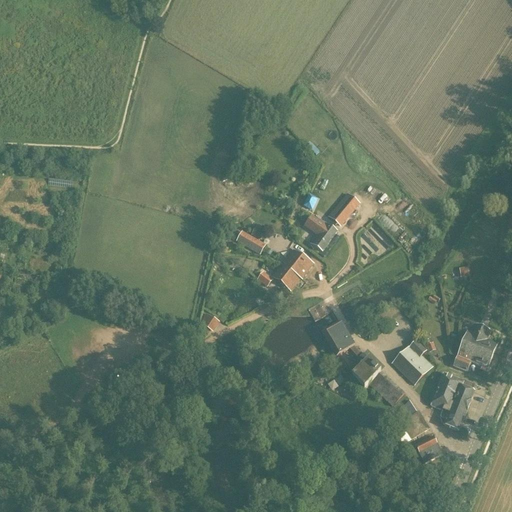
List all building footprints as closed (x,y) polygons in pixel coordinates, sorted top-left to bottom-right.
[(336,209),(346,217),(355,203),(345,196),(336,209)] [(301,208),(309,213),(314,202),(307,198),(301,208)] [(231,219),(259,231),(262,219),(234,208),(231,219)] [(311,245),(322,253),(337,233),(326,225),(325,226),(312,216),(304,227),(317,237),(311,245)] [(369,233),(390,248),(395,241),(374,226),(369,233)] [(242,231),(237,242),(260,255),(266,245),(260,242),(251,236),(242,231)] [(283,264),(282,266),(286,270),(287,268),(296,275),(296,276),(301,280),(302,281),(313,266),(294,250),(286,261),(287,262),(284,265),(283,264)] [(286,270),(282,266),(273,278),(291,292),(301,280),(296,276),(296,275),(287,268),(286,270)] [(459,269),(460,279),(469,278),(468,268),(459,269)] [(258,280),(268,288),(273,281),(263,274),(258,280)] [(430,298),(428,301),(435,305),(436,302),(438,303),(440,300),(434,297),(433,299),(430,298)] [(199,324),(213,333),(220,324),(206,315),(199,324)] [(369,386),(392,408),(406,395),(383,373),(381,374),(372,365),(363,356),(352,367),(343,354),(354,348),(350,341),(348,343),(337,325),(322,333),(327,341),(337,358),(347,372),(353,378),(352,379),(359,386),(355,390),(360,395),(369,386)] [(467,333),(464,341),(485,349),(483,353),(487,355),(489,351),(494,353),(497,346),(487,342),(490,333),(474,326),(471,335),(467,333)] [(417,341),(393,364),(414,386),(433,368),(421,357),(427,351),(417,341)] [(464,341),(457,358),(467,361),(470,355),(476,357),(477,354),(477,352),(481,353),(482,353),(483,353),(485,349),(464,341)] [(436,351),(433,343),(426,346),(429,353),(436,351)] [(467,361),(457,358),(454,367),(467,373),(471,363),(488,370),(494,353),(489,351),(487,355),(483,353),(482,353),(481,353),(477,352),(477,354),(476,357),(470,355),(467,361)] [(448,414),(443,426),(458,432),(474,393),(472,392),(475,386),(443,374),(431,407),(448,414)] [(401,424),(412,441),(429,430),(419,414),(401,424)] [(410,451),(416,463),(422,460),(424,465),(442,456),(433,438),(415,446),(416,448),(410,451)]
